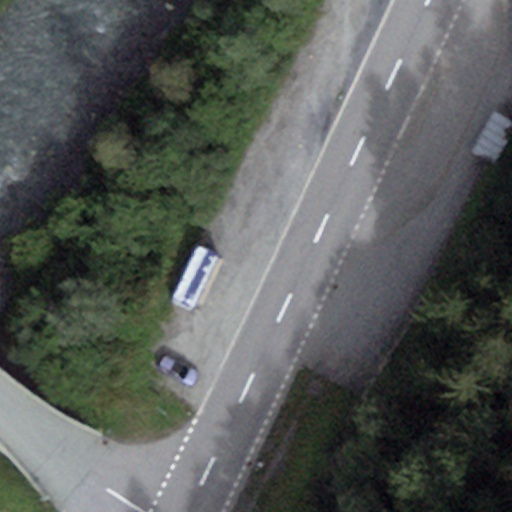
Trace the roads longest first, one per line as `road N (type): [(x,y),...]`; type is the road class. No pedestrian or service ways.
road 1 (secondary): [(428,0),(190,511)]
road 2 (unclassified): [(0,402),(142,511)]
